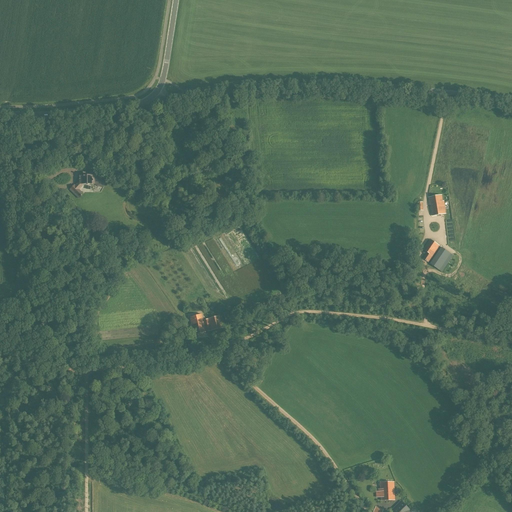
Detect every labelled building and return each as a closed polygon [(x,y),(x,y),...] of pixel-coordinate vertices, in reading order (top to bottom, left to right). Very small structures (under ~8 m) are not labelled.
[(80,173),(80,181),(75,186),(74,185),(70,190),(75,195),(79,190),(78,190),(84,184),(93,184),(93,182),(102,187),(106,181),(94,174),(93,176),(88,176),(88,174),(85,174),(85,173),(80,173)] [(429,198),(430,205),(431,205),(432,216),(446,214),(444,201),(443,201),(442,196),(429,198)] [(424,250),(423,253),(425,255),(422,258),(428,262),(431,259),(432,259),(441,246),(430,239),(423,250),(424,250)] [(430,264),(440,271),(451,254),(442,247),(430,264)] [(190,324),(193,335),(207,332),(222,328),(219,316),(204,320),(203,318),(203,319),(201,314),(189,317),(191,324),(190,324)] [(396,499),(396,496),(394,496),(393,482),(380,482),(381,501),(394,500),(394,499),(396,499)] [(409,511),(411,511),(401,501),(391,510),(392,511),(409,511)]
